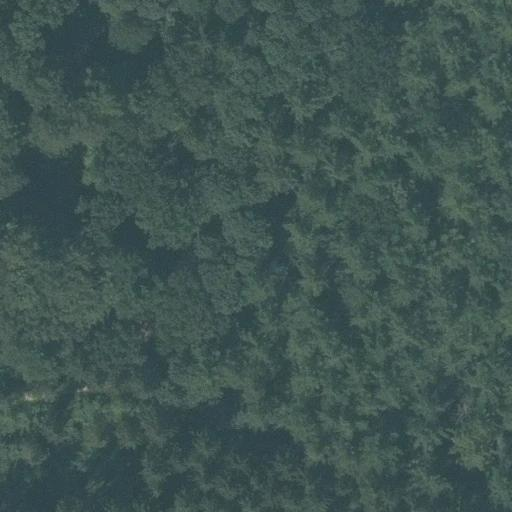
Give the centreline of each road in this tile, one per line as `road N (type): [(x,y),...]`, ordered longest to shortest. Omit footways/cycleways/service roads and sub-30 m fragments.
road 1 (track): [(0,402),(137,387),(342,416),(511,454)]
road 2 (track): [(137,387),(248,0)]
